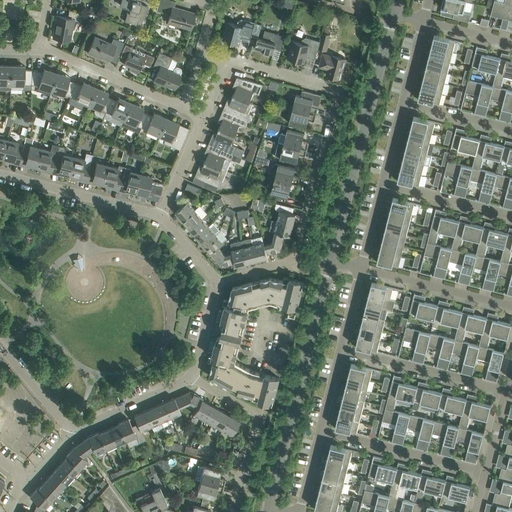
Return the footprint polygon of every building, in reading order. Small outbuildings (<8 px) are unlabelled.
[(148,6),(140,4),(135,2),(135,0),(121,0),(120,5),(128,7),(124,21),(141,26),(142,19),(144,20),(148,6)] [(170,14),(168,22),(190,29),(195,13),(174,7),(175,1),(171,0),(158,0),(156,10),(170,14)] [(463,12),(466,1),(462,0),(442,0),(441,7),(454,10),(453,18),(469,22),(471,14),(463,12)] [(511,0),(504,0),(504,2),(494,0),(493,6),(491,15),(509,20),(511,8),(511,0)] [(70,40),(72,30),(73,30),(77,21),(82,21),(82,19),(91,21),(92,14),(84,13),(69,10),(68,17),(57,15),(53,37),(70,40)] [(481,18),(480,24),(488,27),(489,20),(481,18)] [(249,40),(252,31),(254,23),(241,19),(237,21),(236,24),(227,22),(222,39),(239,44),(240,38),(249,40)] [(257,38),(254,48),(264,51),(264,52),(269,54),(269,52),(273,53),(274,48),(282,50),(286,36),(274,33),(269,32),(264,35),(263,39),(257,38)] [(325,50),(330,35),(323,33),(319,48),(325,50)] [(452,51),(455,40),(434,35),(431,46),(452,51)] [(109,60),(109,59),(112,54),(118,57),(124,42),(113,37),(111,43),(94,36),(88,52),(101,58),(101,57),(109,60)] [(292,40),(287,57),(304,62),(306,56),(315,59),(318,49),(320,41),(306,37),(302,39),(301,43),(292,40)] [(146,53),(145,56),(130,50),(131,47),(125,44),(120,56),(126,58),(123,64),(131,67),(129,70),(138,74),(143,63),(150,66),(154,56),(146,53)] [(450,62),(452,51),(431,46),(428,57),(450,62)] [(174,68),(173,71),(167,69),(172,57),(159,52),(152,67),(158,70),(154,81),(161,84),(162,83),(174,88),(180,74),(181,72),(181,69),(180,68),(177,66),(176,67),(174,68)] [(322,57),(319,66),(326,68),(326,67),(328,68),(326,75),(340,78),(346,59),(332,55),(331,56),(323,54),(322,57)] [(498,63),(499,63),(500,58),(486,55),(485,60),(480,58),(474,57),(472,66),(478,67),(496,72),(498,63)] [(447,72),(450,62),(428,57),(426,67),(447,72)] [(511,61),(509,66),(499,63),(498,63),(496,72),(492,86),(493,86),(500,88),(504,74),(511,76),(511,61)] [(11,89),(11,65),(1,65),(1,68),(0,68),(0,89),(11,90),(11,89)] [(31,85),(32,69),(21,69),(21,65),(11,65),(11,89),(24,89),(31,89),(31,85)] [(444,83),(447,72),(426,67),(423,77),(444,83)] [(51,90),(56,72),(47,69),(46,73),(35,69),(32,69),(31,85),(33,85),(51,90)] [(70,96),(75,82),(65,79),(66,75),(56,72),(51,90),(70,96)] [(233,93),(232,95),(249,102),(253,92),(259,94),(259,93),(263,84),(237,77),(232,87),(236,89),(233,94),(233,93)] [(442,93),(444,83),(423,77),(420,88),(442,93)] [(490,98),(493,86),(492,86),(482,83),(468,80),(467,85),(465,92),(479,95),(477,102),(488,105),(490,98)] [(88,104),(95,87),(87,83),(85,86),(75,82),(70,96),(88,104)] [(511,90),(500,88),(493,86),(490,98),(503,101),(501,108),(511,110),(511,90)] [(103,118),(112,98),(103,94),(104,91),(95,87),(88,104),(95,107),(93,111),(95,115),(103,118)] [(439,104),(442,93),(420,88),(418,99),(439,104)] [(316,114),(321,95),(302,90),(301,95),(296,94),(292,108),(316,114)] [(252,103),(249,102),(232,95),(232,96),(230,101),(227,100),(223,110),(250,121),(253,114),(248,113),(252,103)] [(121,125),(131,102),(122,98),(120,102),(112,98),(103,118),(121,125)] [(141,127),(147,113),(138,110),(140,106),(131,102),(121,125),(138,133),(141,127)] [(314,121),(316,114),(292,108),(289,122),(306,127),(308,119),(314,121)] [(250,122),(250,121),(223,110),(218,120),(222,122),(219,127),(219,126),(218,128),(235,135),(239,125),(245,128),(248,121),(250,122)] [(159,135),(166,118),(157,114),(156,117),(147,113),(141,127),(159,135)] [(432,133),(435,122),(413,116),(411,127),(432,133)] [(180,149),(187,131),(177,126),(178,123),(177,123),(178,123),(166,118),(159,135),(165,138),(163,142),(180,149)] [(265,121),(259,118),(256,124),(266,128),(268,120),(265,119),(265,121)] [(429,143),(432,133),(411,127),(408,138),(429,143)] [(231,144),(235,135),(218,128),(218,129),(216,134),(213,133),(209,143),(234,154),(237,147),(231,144)] [(283,144),(283,143),(307,149),(309,142),(302,141),(304,133),(287,129),(286,135),(281,133),(278,142),(283,144)] [(464,141),(460,140),(454,138),(451,147),(475,153),(476,153),(478,144),(480,139),(466,136),(464,141)] [(427,154),(429,143),(408,138),(405,148),(427,154)] [(18,161),(21,149),(16,148),(18,142),(6,139),(1,157),(9,159),(8,161),(13,163),(13,160),(18,161)] [(257,145),(250,142),(248,147),(255,150),(257,145)] [(305,156),(307,149),(283,143),(283,144),(278,142),(275,156),(297,162),(299,154),(305,156)] [(503,150),(504,146),(490,142),(489,147),(478,144),(476,153),(475,153),(472,167),(480,169),(483,155),(500,160),(503,150)] [(231,161),(234,154),(209,143),(204,153),(208,155),(205,160),(204,161),(221,168),(225,158),(231,161)] [(35,166),(39,148),(30,145),(28,151),(21,149),(18,161),(25,163),(24,166),(29,167),(29,164),(35,166)] [(68,174),(73,156),(63,154),(64,148),(58,146),(55,158),(52,170),(58,172),(58,174),(62,175),(63,173),(68,174)] [(52,170),(55,158),(50,157),(51,151),(39,148),(35,166),(42,168),(42,170),(46,171),(47,169),(52,170)] [(431,155),(427,154),(405,148),(403,159),(424,164),(429,165),(431,155)] [(511,152),(503,150),(500,160),(511,162),(511,152)] [(85,159),(73,156),(68,174),(76,176),(75,179),(79,180),(80,177),(85,179),(89,167),(92,154),(86,153),(85,159)] [(421,175),(424,164),(403,159),(400,169),(421,175)] [(221,168),(204,161),(204,162),(202,167),(199,166),(194,176),(219,187),(227,170),(221,168)] [(469,179),(472,167),(448,161),(446,166),(445,173),(458,176),(457,183),(468,186),(470,179),(469,179)] [(102,183),(107,165),(96,162),(95,168),(89,167),(85,179),(92,180),(91,183),(96,184),(96,182),(102,183)] [(278,164),(273,163),(270,177),(298,184),(300,177),(293,175),(295,168),(285,165),(278,164)] [(119,187),(124,167),(119,165),(118,168),(107,165),(102,183),(109,185),(108,187),(113,188),(114,186),(119,187)] [(136,192),(141,174),(130,171),(130,168),(124,167),(119,187),(125,189),(125,191),(129,192),(130,190),(136,192)] [(494,185),(497,173),(480,169),(472,167),(469,179),(470,179),(483,183),(481,189),(492,192),(494,185)] [(419,185),(421,175),(400,169),(397,180),(419,185)] [(511,177),(502,175),(503,170),(498,169),(497,173),(494,185),(507,189),(505,195),(511,196),(511,177)] [(152,176),(141,174),(136,192),(142,193),(142,196),(146,197),(147,195),(159,198),(163,183),(151,180),(152,176)] [(296,191),(298,184),(270,177),(267,186),(272,187),(271,192),(288,197),(290,189),(296,191)] [(197,194),(199,188),(188,183),(185,188),(197,194)] [(411,214),(414,203),(393,198),(390,208),(411,214)] [(175,211),(183,220),(195,209),(188,201),(175,211)] [(292,213),(294,207),(281,204),(276,203),(275,207),(276,209),(278,210),(280,210),(277,221),(293,225),(295,214),(292,213)] [(200,205),(195,209),(183,220),(190,228),(202,217),(207,213),(200,205)] [(409,224),(411,214),(390,208),(387,219),(409,224)] [(197,236),(209,226),(202,217),(190,228),(197,236)] [(435,244),(438,230),(455,234),(455,235),(458,225),(459,220),(445,217),(444,222),(433,219),(429,233),(428,240),(427,242),(435,244)] [(406,235),(409,224),(387,219),(385,229),(406,235)] [(290,235),(293,225),(277,221),(272,220),(269,230),(275,232),(275,231),(284,234),(290,235)] [(204,244),(220,230),(213,222),(209,226),(197,236),(204,244)] [(482,232),(484,227),(470,223),(468,228),(458,225),(455,235),(455,234),(451,248),(452,248),(459,250),(463,237),(479,241),(480,241),(482,232)] [(403,245),(406,235),(385,229),(382,240),(403,245)] [(506,238),(507,238),(508,233),(494,229),(493,234),(482,232),(480,241),(479,241),(476,254),(484,256),(487,243),(504,247),(506,238)] [(227,239),(220,230),(204,244),(211,253),(218,246),(218,247),(227,239)] [(280,250),(284,234),(275,231),(275,232),(272,242),(264,245),(267,254),(280,250)] [(264,245),(264,241),(263,241),(262,236),(251,239),(257,260),(268,257),(267,254),(264,245)] [(257,260),(251,239),(251,238),(241,241),(242,247),(247,263),(257,260)] [(511,249),(511,239),(507,238),(506,238),(504,247),(500,261),(501,261),(508,263),(511,249)] [(401,256),(403,245),(382,240),(379,250),(401,256)] [(247,263),(242,247),(241,241),(230,243),(232,250),(233,253),(235,262),(236,265),(247,263)] [(449,260),(452,248),(451,248),(435,244),(427,242),(426,247),(424,254),(438,258),(436,264),(447,267),(449,260)] [(233,253),(225,255),(218,247),(218,246),(211,253),(222,266),(235,262),(233,253)] [(473,266),(476,254),(459,250),(452,248),(449,260),(462,264),(460,270),(472,273),(474,267),(473,266)] [(398,267),(401,256),(379,250),(377,261),(398,267)] [(84,269),(78,252),(73,254),(72,258),(78,270),(84,269)] [(498,273),(501,261),(500,261),(484,256),(476,254),(473,266),(474,267),(487,270),(485,276),(496,279),(498,273)] [(511,263),(508,263),(501,261),(498,273),(511,276),(509,283),(511,283),(511,263)] [(279,378),(253,371),(235,361),(249,308),(270,302),(290,307),(288,316),(294,318),(304,282),(284,277),(283,280),(270,277),(232,287),(229,301),(231,301),(230,306),(225,305),(220,323),(222,327),(224,328),(222,336),(220,336),(216,338),(211,357),(217,358),(216,363),(213,362),(210,376),(231,388),(232,385),(238,388),(237,392),(254,396),(254,395),(259,396),(258,401),(269,404),(269,403),(268,403),(269,398),(273,399),(274,399),(279,378)] [(390,299),(393,288),(371,282),(369,293),(390,299)] [(395,300),(390,299),(369,293),(366,304),(387,309),(392,310),(395,300)] [(436,310),(437,310),(438,305),(424,302),(423,307),(418,306),(412,304),(409,313),(416,315),(434,319),(436,310)] [(385,320),(387,309),(366,304),(363,314),(385,320)] [(461,316),(462,311),(448,308),(447,313),(437,310),(436,310),(434,319),(458,326),(461,316)] [(382,330),(385,320),(363,314),(361,325),(382,330)] [(485,322),(485,323),(487,318),(473,314),(472,319),(461,316),(458,326),(454,339),(455,339),(462,341),(466,328),(482,332),(483,332),(485,322)] [(508,338),(511,324),(497,320),(496,325),(485,323),(485,322),(483,332),(482,332),(479,345),(487,347),(490,334),(508,338)] [(379,340),(382,330),(361,325),(358,335),(379,340)] [(427,345),(430,333),(406,327),(404,332),(403,339),(416,342),(415,349),(426,352),(428,345),(427,345)] [(452,351),(455,339),(454,339),(430,333),(427,345),(428,345),(441,348),(439,355),(451,358),(452,351)] [(377,351),(379,340),(358,335),(355,346),(377,351)] [(476,358),(479,345),(462,341),(455,339),(452,351),(465,355),(464,361),(475,364),(477,358),(476,358)] [(499,370),(504,352),(487,347),(479,345),(476,358),(477,358),(490,361),(488,368),(499,370)] [(369,380),(372,369),(351,364),(348,374),(369,380)] [(367,390),(369,380),(348,374),(345,385),(367,390)] [(416,391),(417,387),(403,383),(402,388),(391,385),(387,399),(386,406),(385,408),(393,410),(396,396),(413,401),(416,391)] [(364,401),(367,390),(345,385),(343,395),(364,401)] [(440,398),(441,398),(442,393),(428,389),(427,394),(416,391),(413,401),(414,401),(412,408),(418,409),(419,402),(438,407),(440,398)] [(178,407),(189,402),(190,391),(174,398),(174,397),(164,402),(171,417),(181,412),(178,407)] [(203,419),(211,405),(202,400),(203,398),(190,391),(189,402),(197,406),(193,413),(203,419)] [(362,411),(364,401),(343,395),(340,406),(362,411)] [(465,404),(466,399),(452,395),(451,400),(441,398),(440,398),(438,407),(462,413),(465,404)] [(171,417),(164,402),(154,406),(161,421),(171,417)] [(487,419),(491,405),(477,402),(475,406),(465,404),(462,413),(458,427),(459,427),(466,429),(470,415),(487,419)] [(212,424),(220,410),(211,405),(203,419),(212,424)] [(161,421),(154,406),(144,411),(151,426),(161,421)] [(359,422),(362,411),(340,406),(338,416),(359,422)] [(410,414),(393,410),(385,408),(384,413),(382,420),(396,424),(394,430),(406,433),(407,426),(410,414)] [(222,429),(230,415),(220,410),(212,424),(222,429)] [(151,426),(144,411),(134,415),(137,423),(141,430),(151,426)] [(431,433),(434,421),(410,414),(407,426),(420,430),(418,436),(430,439),(432,433),(431,433)] [(239,421),(230,415),(222,429),(231,435),(230,438),(236,440),(242,429),(236,426),(239,421)] [(356,433),(359,422),(338,416),(335,427),(356,433)] [(136,435),(132,426),(128,418),(118,423),(125,440),(129,447),(139,442),(136,435)] [(459,427),(458,427),(434,421),(431,433),(432,433),(445,436),(443,443),(454,446),(456,439),(459,427)] [(125,440),(118,423),(117,423),(118,424),(109,428),(116,444),(125,440)] [(145,439),(141,430),(137,423),(132,426),(136,435),(139,442),(145,439)] [(484,433),(466,429),(459,427),(456,439),(469,442),(467,449),(479,452),(484,433)] [(116,444),(109,428),(99,432),(99,431),(98,431),(106,449),(116,444)] [(106,449),(98,431),(88,436),(81,441),(88,452),(93,448),(95,453),(106,449)] [(83,455),(88,452),(81,441),(73,447),(66,455),(80,467),(87,459),(83,455)] [(349,461),(352,450),(330,445),(328,456),(349,461)] [(80,467),(66,455),(67,456),(60,464),(73,476),(80,467)] [(346,471),(349,461),(328,456),(325,466),(346,471)] [(511,456),(509,456),(506,468),(501,467),(498,480),(503,481),(503,480),(511,482),(511,456)] [(156,463),(155,463),(149,466),(152,473),(159,470),(158,469),(156,463)] [(73,476),(60,464),(53,472),(65,484),(73,476)] [(395,473),(396,473),(397,468),(383,464),(382,469),(371,466),(368,475),(375,477),(393,482),(395,473)] [(204,465),(203,467),(198,465),(194,478),(200,479),(200,480),(223,486),(225,479),(219,477),(221,470),(204,465)] [(344,482),(346,471),(325,466),(322,477),(344,482)] [(420,479),(421,474),(407,470),(406,475),(396,473),(395,473),(393,482),(389,495),(389,496),(397,497),(400,484),(417,488),(420,479)] [(58,492),(65,484),(53,472),(45,480),(58,492)] [(341,492),(344,482),(322,477),(320,487),(341,492)] [(444,485),(445,485),(446,480),(432,477),(431,482),(420,479),(417,488),(442,494),(444,485)] [(58,492),(45,480),(38,488),(37,487),(51,500),(58,492)] [(222,492),(223,486),(200,480),(196,494),(203,496),(201,501),(209,503),(210,498),(213,498),(215,491),(222,492)] [(511,482),(503,480),(503,481),(500,493),(495,492),(492,504),(497,505),(508,508),(509,507),(511,493),(511,482)] [(467,501),(470,486),(456,483),(455,488),(445,485),(444,485),(442,494),(467,501)] [(129,511),(125,506),(108,484),(102,491),(111,504),(107,511),(129,511)] [(51,500),(37,487),(30,495),(44,508),(51,500)] [(143,511),(151,511),(152,511),(155,510),(156,511),(170,511),(171,509),(167,508),(166,506),(168,505),(160,487),(151,491),(152,493),(144,496),(146,501),(140,504),(140,506),(143,511)] [(338,503),(341,492),(320,487),(317,498),(338,503)] [(386,508),(389,496),(389,495),(365,489),(363,494),(362,502),(375,505),(374,511),(376,511),(385,511),(387,508),(386,508)] [(411,511),(414,502),(397,497),(389,496),(386,508),(387,508),(400,511),(399,511),(411,511)] [(328,511),(336,511),(338,503),(317,498),(314,509),(328,511)] [(208,509),(209,503),(201,501),(200,507),(194,505),(191,511),(209,511),(211,509),(208,509)] [(437,511),(438,508),(414,502),(411,511),(437,511)]
